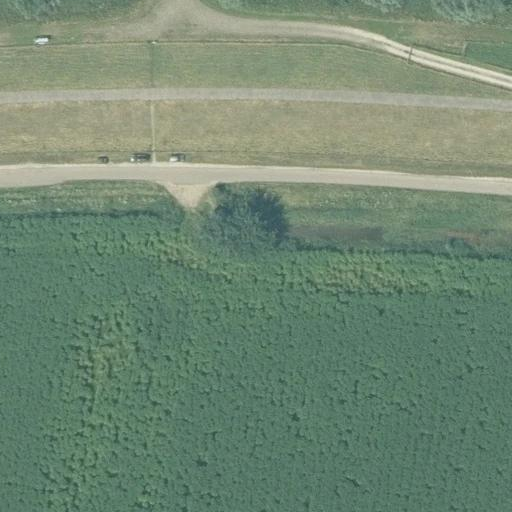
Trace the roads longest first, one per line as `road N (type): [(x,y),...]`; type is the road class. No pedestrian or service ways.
road 1 (unclassified): [(511,199),(82,172),(0,178)]
road 2 (track): [(0,40),(179,25)]
